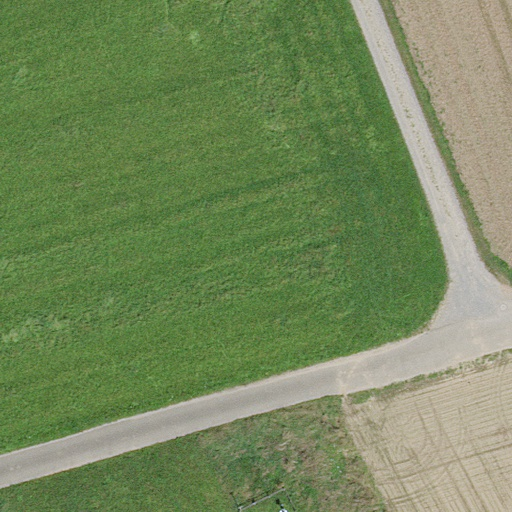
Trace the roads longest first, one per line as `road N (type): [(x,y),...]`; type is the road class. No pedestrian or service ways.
road 1 (track): [(511,324),(0,470)]
road 2 (track): [(496,329),(360,0)]
